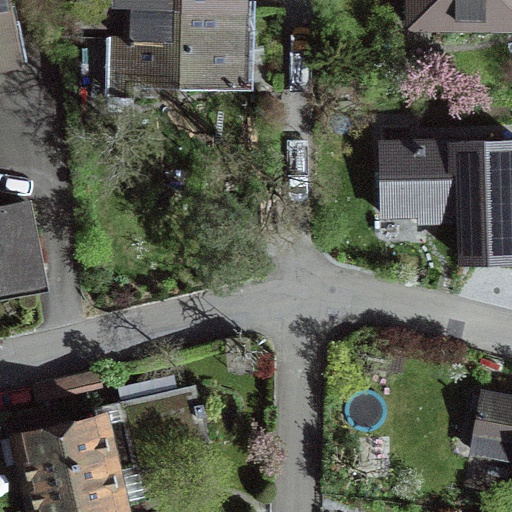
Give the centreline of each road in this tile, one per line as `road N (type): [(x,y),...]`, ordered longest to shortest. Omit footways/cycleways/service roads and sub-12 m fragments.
road 1 (residential): [(0,360),(297,295)]
road 2 (residential): [(297,295),(511,344)]
road 3 (residential): [(288,511),(297,295)]
